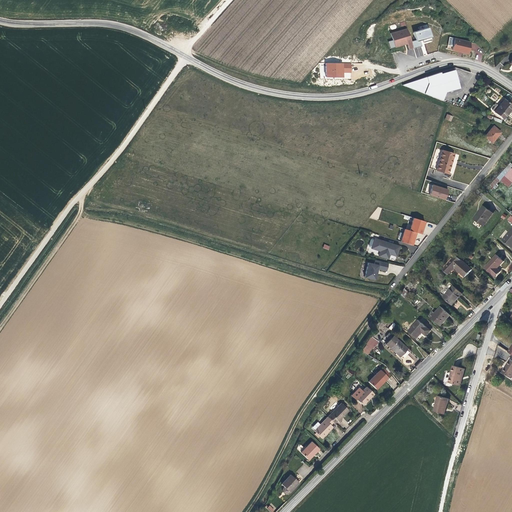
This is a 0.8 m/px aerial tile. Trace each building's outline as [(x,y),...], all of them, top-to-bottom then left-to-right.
[(414,48),(408,29),(392,33),(396,47),(405,45),(405,43),(407,43),(409,49),(414,48)] [(469,54),(471,42),(450,37),(448,49),(458,51),(459,50),(463,51),(463,52),(469,54)] [(351,63),(327,63),(327,78),(344,78),(344,73),(351,73),(351,63)] [(460,89),(455,70),(441,74),(441,72),(403,85),(443,101),(446,92),(460,89)] [(492,109),(505,119),(511,109),(511,104),(505,98),(499,106),(496,104),(492,109)] [(502,132),(494,126),(485,136),(494,143),(502,132)] [(460,154),(438,148),(431,168),(453,174),(460,154)] [(511,167),(511,162),(490,185),(493,188),(511,167)] [(511,186),(511,169),(503,180),(511,187),(511,186)] [(433,184),(430,194),(445,199),(449,189),(443,188),(442,188),(440,187),(441,187),(433,184)] [(484,204),(474,216),(482,223),(493,211),(484,204)] [(376,206),(371,218),(377,220),(382,208),(376,206)] [(423,234),(427,221),(413,218),(410,230),(405,229),(401,242),(414,246),(418,233),(423,234)] [(392,255),(397,256),(400,246),(375,238),(372,248),(381,251),(379,256),(389,259),(391,255),(392,255)] [(499,268),(505,261),(498,255),(487,268),(497,277),(502,271),(499,268)] [(455,260),(446,270),(451,275),(456,268),(468,278),(474,270),(460,257),(457,261),(455,260)] [(388,271),(390,263),(376,260),(375,264),(369,263),(366,277),(376,280),(379,269),(388,271)] [(446,297),(454,305),(464,294),(455,286),(446,297)] [(451,314),(442,307),(433,317),(442,324),(451,314)] [(387,319),(382,325),(384,327),(386,328),(391,322),(387,319)] [(419,320),(410,331),(418,337),(422,332),(426,335),(431,330),(419,320)] [(371,336),(363,351),(370,355),(378,340),(371,336)] [(394,337),(387,346),(401,357),(408,349),(394,337)] [(452,366),(448,383),(460,385),(464,369),(452,366)] [(384,368),(382,370),(389,377),(391,374),(384,368)] [(389,378),(381,370),(370,382),(378,389),(389,378)] [(374,394),(367,387),(363,391),(360,388),(351,396),(355,400),(356,399),(363,406),(374,394)] [(449,397),(438,394),(434,410),(445,413),(449,397)] [(342,403),(328,416),(333,422),(335,423),(338,420),(338,421),(349,410),(348,408),(342,403)] [(333,422),(328,416),(314,431),(316,432),(320,436),(321,438),(332,427),(331,425),(333,422)] [(311,441),(300,452),(308,460),(318,449),(311,441)] [(288,490),(297,482),(290,474),(280,483),(282,485),(281,487),(281,489),(281,490),(282,491),(283,493),(285,493),(286,493),(289,492),(288,490)] [(298,483),(297,482),(288,490),(289,492),(298,483)]
